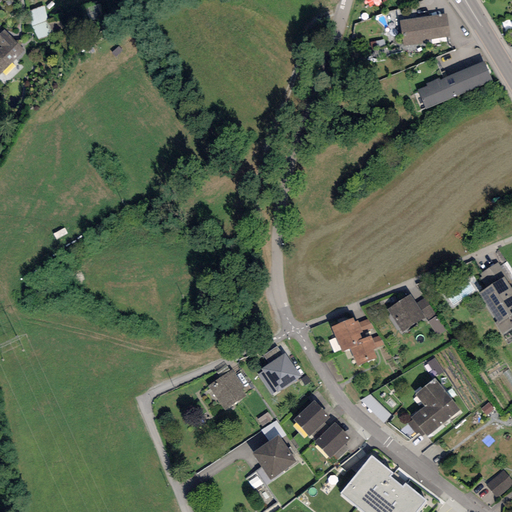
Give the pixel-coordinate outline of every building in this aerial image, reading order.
[(447,14),(400,20),(403,47),(425,44),(424,40),(450,37),(447,14)] [(0,73),(24,51),(4,30),(0,33),(0,45),(1,46),(0,46),(0,73)] [(427,86),(418,90),(426,110),(492,82),(484,62),(440,80),(439,78),(426,83),(427,86)] [(504,276),(507,281),(509,280),(497,262),(478,276),(486,288),(504,276)] [(511,315),(511,314),(511,288),(507,281),(504,276),(486,288),(478,293),(497,321),(494,323),(502,335),(511,327),(511,315)] [(410,294),(387,309),(402,332),(425,317),(416,303),(410,294)] [(425,297),(416,303),(425,317),(428,321),(437,315),(425,297)] [(437,315),(428,321),(437,336),(447,331),(437,315)] [(359,323),(358,321),(355,322),(353,318),(331,327),(342,352),(350,349),(358,345),(357,341),(362,339),(360,333),(363,332),(362,331),(359,323)] [(369,319),(359,323),(362,331),(374,328),(369,319)] [(372,338),(371,336),(362,339),(357,341),(358,345),(350,349),(357,366),(377,358),(373,349),(376,348),(372,338)] [(380,336),(372,338),(376,348),(385,345),(380,336)] [(269,364),(283,355),(277,346),(263,356),(269,364)] [(301,377),(285,353),(283,355),(269,364),(261,369),(263,371),(258,375),(271,395),(276,392),(277,393),(301,377)] [(233,370),(208,386),(225,412),(247,397),(242,389),(245,388),(233,370)] [(460,409),(434,378),(415,394),(425,406),(412,418),(413,419),(407,424),(420,438),(425,434),(427,437),(460,409)] [(330,418),(314,401),(293,419),(309,437),(330,418)] [(350,438),(334,423),(315,442),(330,458),(350,438)] [(296,462),(278,435),(252,453),(270,480),(296,462)] [(394,473),(371,455),(340,493),(363,511),(417,511),(427,501),(405,483),(403,486),(391,477),(394,473)] [(511,480),(503,470),(486,485),(497,499),(511,486),(511,480)]
